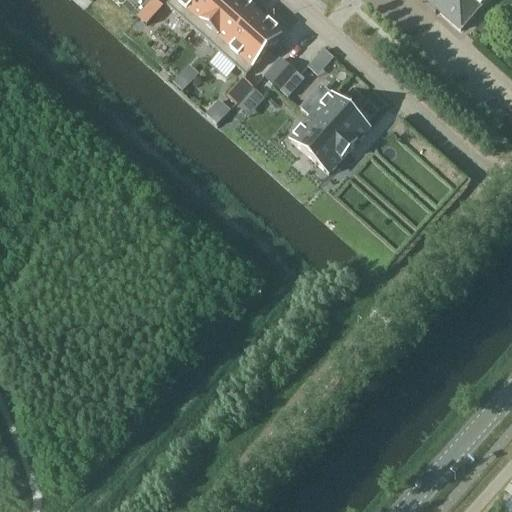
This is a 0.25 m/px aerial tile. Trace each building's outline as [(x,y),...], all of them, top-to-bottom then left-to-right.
[(172,0),(166,7),(193,31),(220,0),(172,0)] [(220,0),(193,31),(219,55),(256,14),(240,0),(220,0)] [(422,0),(459,32),(487,0),(422,0)] [(154,1),(137,19),(146,27),(163,9),(154,1)] [(256,14),(219,55),(246,78),(282,37),(256,14)] [(316,78),(333,60),(323,51),(307,69),(316,78)] [(280,61),(264,79),(273,87),(289,69),(280,61)] [(180,94),(198,75),(188,66),(170,86),(180,94)] [(289,69),(273,87),(287,100),(303,81),(289,69)] [(243,81),(227,99),(234,106),(236,107),(252,89),(243,81)] [(321,89),(301,112),(311,121),(348,155),(368,132),(331,99),(321,89)] [(248,117),(264,99),(253,90),(237,108),(248,117)] [(216,127),(229,112),(217,101),(204,117),(216,127)] [(311,121),(291,143),(328,177),(348,155),(311,121)]
